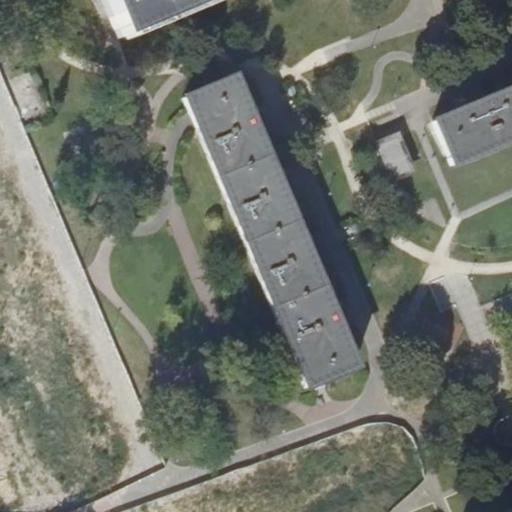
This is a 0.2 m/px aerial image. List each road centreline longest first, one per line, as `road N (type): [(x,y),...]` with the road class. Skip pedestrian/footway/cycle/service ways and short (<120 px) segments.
road 1 (residential): [(94,511),(342,421),(366,399),(373,352),(250,62)]
road 2 (residential): [(397,106),(511,53)]
